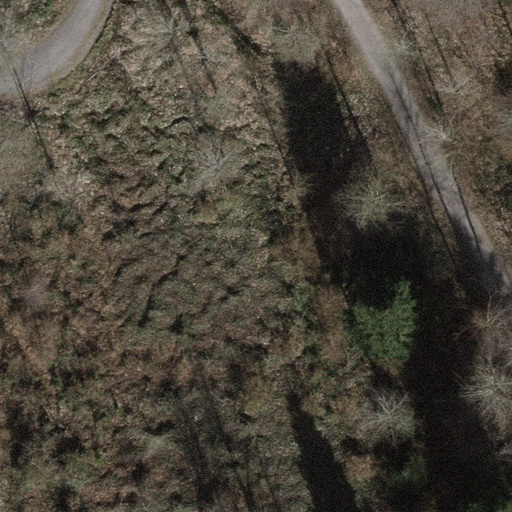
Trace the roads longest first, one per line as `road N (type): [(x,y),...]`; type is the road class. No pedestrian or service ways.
road 1 (track): [(350,0),(511,263)]
road 2 (track): [(98,0),(92,18),(28,77),(0,76)]
